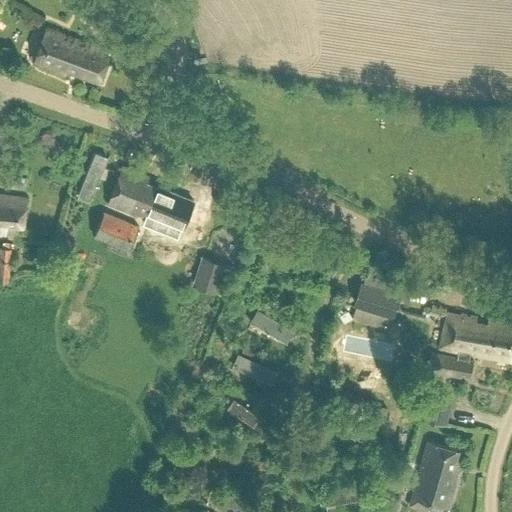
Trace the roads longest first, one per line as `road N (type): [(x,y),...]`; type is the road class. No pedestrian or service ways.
road 1 (unclassified): [(511,292),(155,136)]
road 2 (unknown): [(286,511),(354,220)]
road 3 (unclassified): [(155,136),(0,82)]
road 4 (unclassified): [(155,136),(166,96),(165,30),(141,0)]
